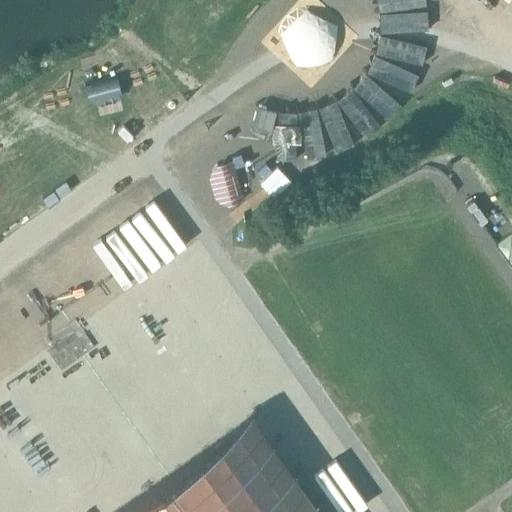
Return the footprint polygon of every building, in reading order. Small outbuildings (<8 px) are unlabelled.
[(360,71),(338,79),(345,99),(367,90),(360,71)] [(414,98),(412,87),(373,93),(375,105),(414,98)] [(317,136),(336,124),(330,114),(311,125),(317,136)] [(275,172),(299,157),(279,125),(251,141),(263,160),(239,174),(258,206),(285,190),(275,172)] [(312,155),(303,159),(311,172),(330,161),(318,142),(308,147),(312,155)] [(125,307),(169,275),(163,266),(119,297),(125,307)] [(95,301),(108,288),(94,275),(82,288),(95,301)] [(33,411),(15,435),(15,452),(41,493),(72,474),(104,474),(130,458),(148,433),(148,388),(152,382),(148,379),(147,356),(160,377),(160,378),(175,389),(175,406),(168,406),(160,411),(160,420),(168,409),(175,414),(197,400),(206,400),(240,355),(231,341),(227,338),(216,321),(208,315),(204,315),(198,310),(196,310),(33,411)]
